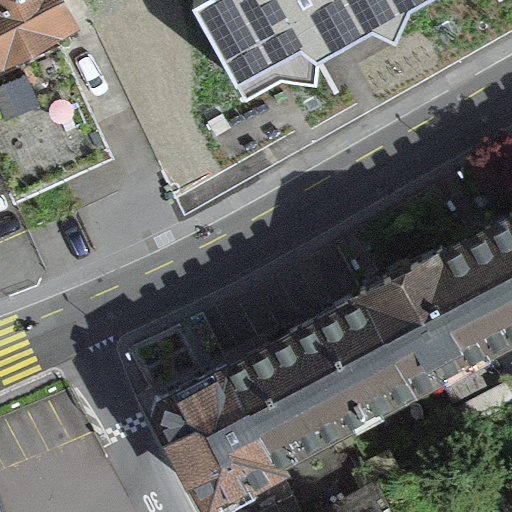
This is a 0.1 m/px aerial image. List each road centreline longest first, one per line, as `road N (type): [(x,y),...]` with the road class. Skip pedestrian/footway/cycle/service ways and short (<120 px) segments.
road 1 (secondary): [(74,325),(298,211),(511,86)]
road 2 (unknown): [(184,228),(58,0)]
road 3 (residential): [(162,511),(74,325)]
